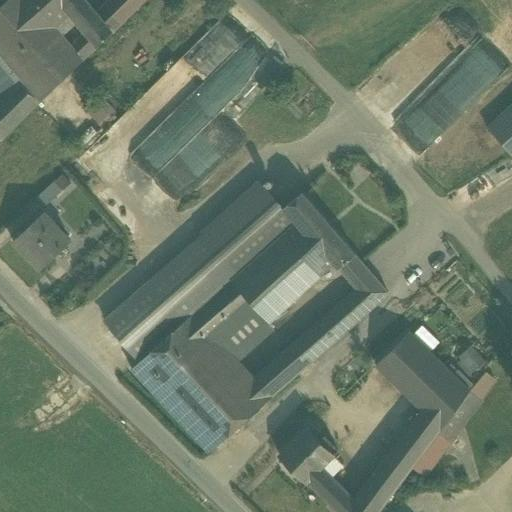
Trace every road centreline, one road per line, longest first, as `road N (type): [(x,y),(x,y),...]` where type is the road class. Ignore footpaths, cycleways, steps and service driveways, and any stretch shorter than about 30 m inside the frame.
road 1 (unclassified): [(511,298),(243,0)]
road 2 (residential): [(0,286),(233,511)]
